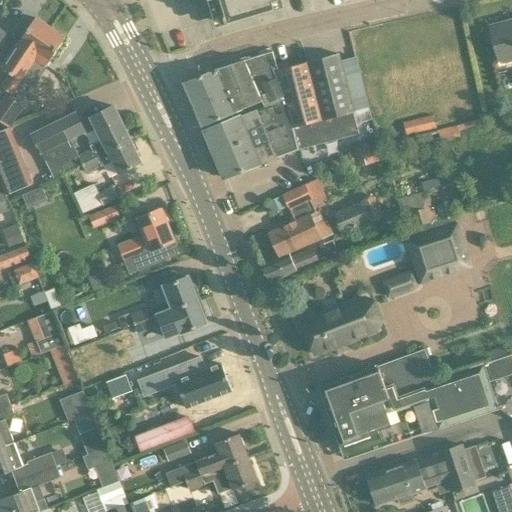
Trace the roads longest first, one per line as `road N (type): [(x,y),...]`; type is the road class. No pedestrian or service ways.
road 1 (tertiary): [(316,496),(145,72)]
road 2 (residential): [(145,72),(449,0)]
